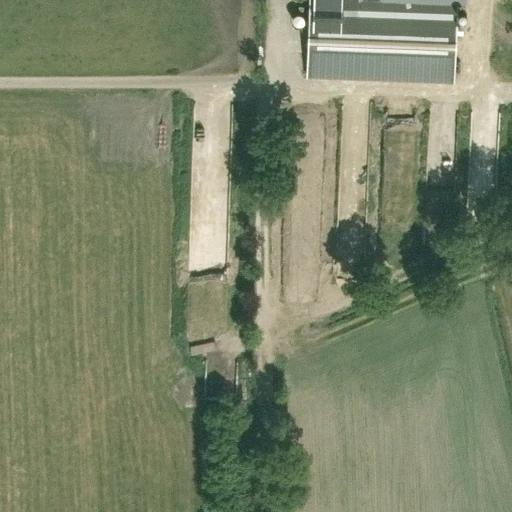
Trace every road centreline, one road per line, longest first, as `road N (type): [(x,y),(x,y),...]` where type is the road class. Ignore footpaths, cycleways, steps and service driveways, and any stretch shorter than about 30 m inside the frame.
road 1 (track): [(511,224),(264,339)]
road 2 (track): [(278,84),(265,107),(264,339)]
road 3 (track): [(264,339),(270,511)]
